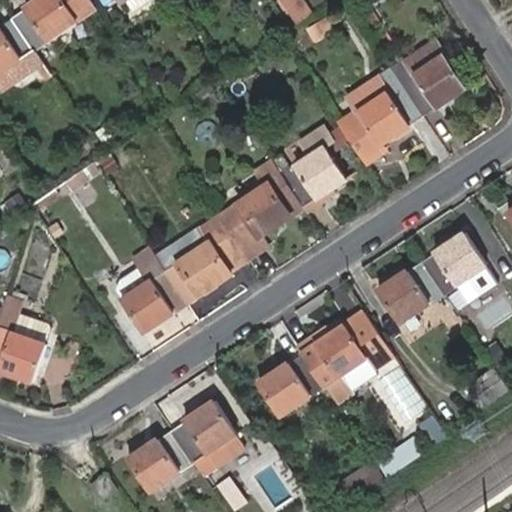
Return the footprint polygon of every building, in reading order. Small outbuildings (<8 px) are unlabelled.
[(28,7),(15,17),(36,48),(80,19),(66,0),(45,0),(46,1),(31,11),(28,7)] [(45,0),(39,0),(28,7),(31,11),(46,1),(45,0)] [(305,0),(280,0),(292,24),(313,15),(305,0)] [(315,43),(337,30),(328,16),(307,29),(315,43)] [(0,72),(36,48),(15,17),(1,26),(3,30),(0,31),(0,72)] [(434,38),(401,61),(412,76),(445,54),(434,38)] [(401,61),(392,67),(425,115),(438,106),(435,101),(449,92),(451,97),(466,87),(445,54),(412,76),(401,61)] [(425,115),(392,67),(383,72),(348,96),(380,145),(396,134),(393,129),(406,121),(409,125),(425,115)] [(438,106),(451,97),(449,92),(435,101),(438,106)] [(396,134),(409,125),(406,121),(393,129),(396,134)] [(282,175),(304,208),(320,198),(318,194),(331,185),(333,189),(349,179),(328,146),(282,175)] [(291,216),(304,208),(282,175),(218,217),(244,256),(266,242),(262,235),(277,225),(274,221),(289,212),(291,216)] [(320,198),(333,189),(331,185),(318,194),(320,198)] [(277,225),(291,216),(289,212),(274,221),(277,225)] [(227,267),(244,256),(218,217),(200,229),(210,243),(165,272),(186,303),(200,293),(198,291),(213,281),(216,283),(231,273),(227,267)] [(436,253),(421,261),(442,294),(486,264),(465,233),(449,244),(451,247),(439,255),(436,253)] [(449,244),(436,253),(439,255),(451,247),(449,244)] [(172,313),(186,303),(165,272),(149,248),(132,260),(138,268),(120,281),(115,289),(144,332),(160,321),(158,319),(171,309),(172,313)] [(442,294),(421,261),(407,271),(410,275),(397,284),(394,279),(378,290),(400,323),(442,294)] [(407,271),(394,279),(397,284),(410,275),(407,271)] [(200,293),(216,283),(213,281),(198,291),(200,293)] [(6,299),(3,309),(20,314),(23,305),(6,299)] [(0,319),(0,368),(2,365),(17,370),(15,375),(17,375),(34,381),(40,383),(51,346),(50,345),(55,329),(53,325),(20,314),(3,309),(0,319)] [(160,321),(172,313),(171,309),(158,319),(160,321)] [(377,372),(394,360),(363,311),(329,335),(331,338),(318,347),(314,345),(301,353),(323,385),(366,356),(377,372)] [(329,335),(314,345),(318,347),(331,338),(329,335)] [(280,413),(323,385),(301,353),(288,362),(291,366),(277,375),(274,372),(258,382),(280,413)] [(288,362),(274,372),(277,375),(291,366),(288,362)] [(0,368),(0,369),(15,375),(17,370),(2,365),(0,368)] [(398,368),(381,379),(405,415),(422,403),(398,368)] [(0,375),(14,380),(17,375),(15,375),(0,369),(0,375)] [(172,430),(193,461),(203,476),(217,466),(207,452),(238,432),(217,400),(201,410),(204,414),(189,423),(186,421),(172,430)] [(201,410),(186,421),(189,423),(204,414),(201,410)] [(150,491),(193,461),(172,430),(158,440),(160,443),(147,451),(145,449),(129,459),(150,491)] [(158,440),(145,449),(147,451),(160,443),(158,440)] [(92,486),(103,502),(118,492),(107,476),(92,486)]
